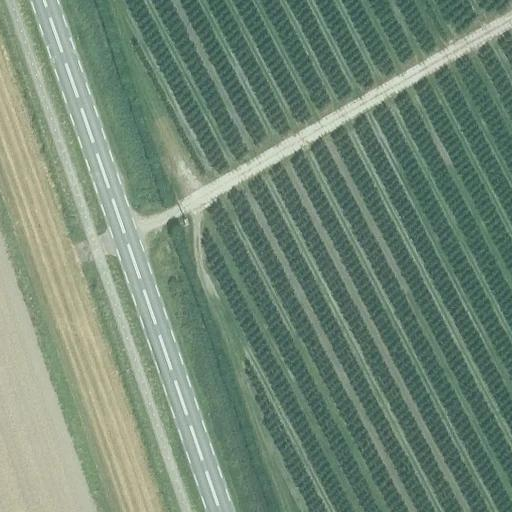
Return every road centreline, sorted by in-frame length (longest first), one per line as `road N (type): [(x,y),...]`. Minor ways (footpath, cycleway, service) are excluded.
road 1 (secondary): [(218,511),(42,0)]
road 2 (track): [(123,234),(175,214),(511,21)]
